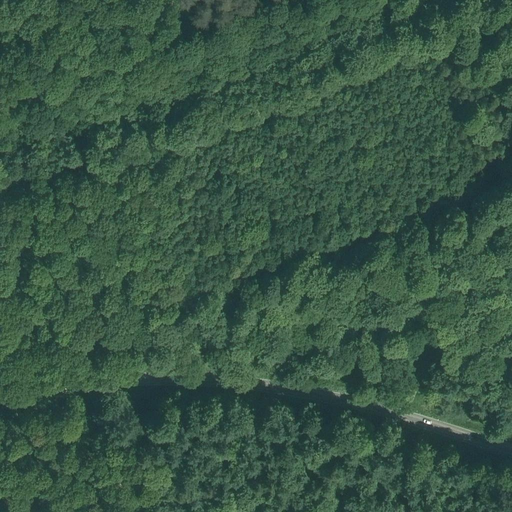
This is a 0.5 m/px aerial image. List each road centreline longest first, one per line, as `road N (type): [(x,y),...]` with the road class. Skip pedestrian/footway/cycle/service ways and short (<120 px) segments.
road 1 (unknown): [(0,171),(131,148),(511,11)]
road 2 (secondary): [(511,452),(339,399),(185,376),(78,383),(0,399)]
road 3 (track): [(256,0),(55,77),(0,89)]
